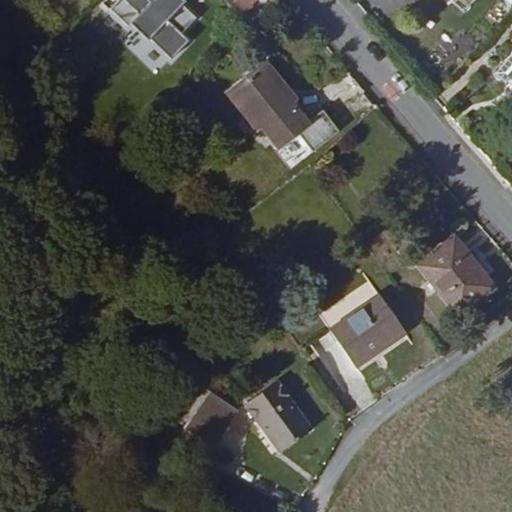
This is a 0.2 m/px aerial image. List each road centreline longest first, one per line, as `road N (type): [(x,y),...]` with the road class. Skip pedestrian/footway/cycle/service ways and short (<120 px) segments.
road 1 (residential): [(511,218),(326,0)]
road 2 (residential): [(511,318),(364,425),(313,511)]
